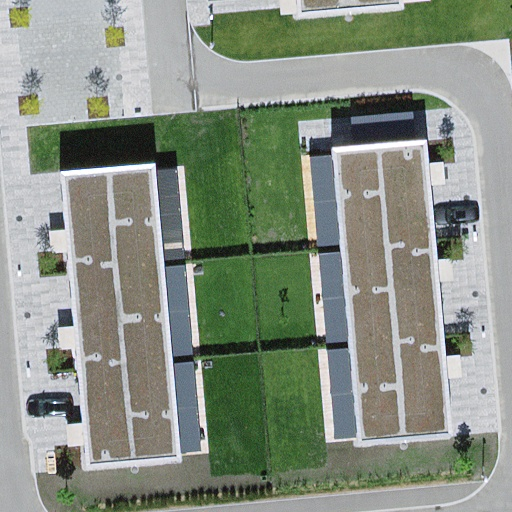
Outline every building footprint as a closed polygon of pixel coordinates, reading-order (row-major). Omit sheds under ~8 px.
[(399,0),(294,0),(296,18),(401,9),(399,0)] [(423,142),(329,151),(338,250),(432,242),(423,142)] [(153,167),(59,175),(68,275),(161,267),(153,167)] [(432,242),(338,250),(347,347),(440,339),(432,242)] [(161,267),(68,275),(76,371),(170,363),(161,267)] [(440,339),(347,347),(355,447),(449,439),(440,339)] [(170,363),(76,371),(85,471),(179,463),(170,363)]
